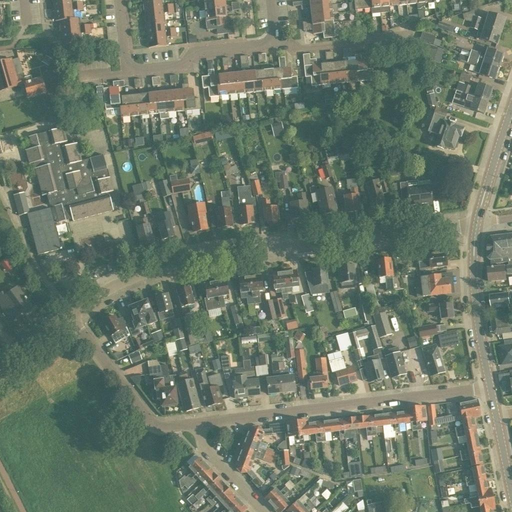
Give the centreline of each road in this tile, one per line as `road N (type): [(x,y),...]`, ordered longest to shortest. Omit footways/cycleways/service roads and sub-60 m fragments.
road 1 (residential): [(70,317),(109,289),(185,260),(477,222)]
road 2 (residential): [(199,424),(490,388)]
road 3 (residential): [(70,317),(152,423),(199,424)]
road 4 (tertiary): [(490,388),(472,273),(477,222)]
road 5 (residential): [(127,72),(183,65),(192,51),(275,42)]
road 6 (residential): [(409,36),(295,48),(275,42)]
